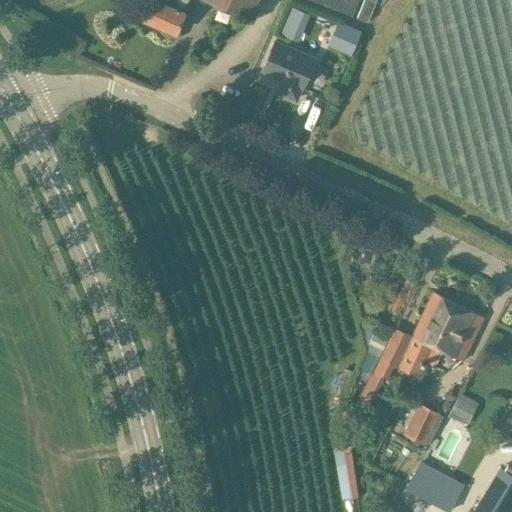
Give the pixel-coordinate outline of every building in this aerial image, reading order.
[(161,33),(176,40),(182,26),(178,24),(183,13),(182,13),(187,0),(203,0),(251,20),(259,0),(167,0),(166,5),(154,0),(151,0),(143,20),(162,29),(161,33)] [(308,0),(352,17),(358,0),(308,0)] [(364,0),(357,18),(368,22),(376,0),(364,0)] [(351,52),(357,27),(330,20),(324,45),(351,52)] [(275,92),(297,102),(317,57),(273,39),(259,72),(280,81),(275,92)] [(393,325),(377,359),(394,367),(417,377),(424,362),(423,361),(442,320),(446,321),(455,303),(433,292),(412,335),(393,325)] [(423,361),(424,362),(434,366),(441,351),(462,361),(484,317),(455,303),(446,321),(442,320),(423,361)] [(368,413),(377,395),(363,389),(355,407),(368,413)] [(404,433),(425,443),(440,413),(418,402),(404,433)] [(467,511),(502,511),(511,497),(511,466),(501,459),(467,511)] [(440,511),(445,511),(460,488),(418,464),(403,490),(440,511)]
